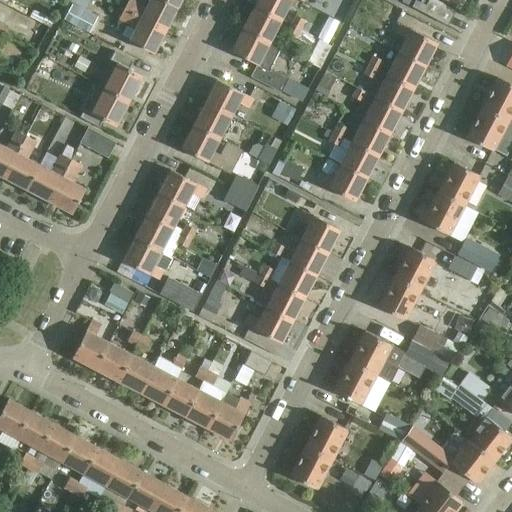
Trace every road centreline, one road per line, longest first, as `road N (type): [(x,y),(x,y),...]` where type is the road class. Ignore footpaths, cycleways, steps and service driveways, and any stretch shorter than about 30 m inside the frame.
road 1 (residential): [(244,487),(495,0)]
road 2 (residential): [(85,256),(219,0)]
road 3 (residential): [(244,487),(25,368)]
road 4 (residential): [(25,368),(85,256)]
